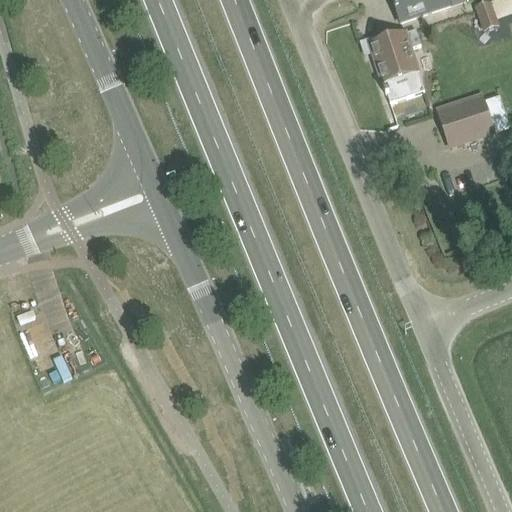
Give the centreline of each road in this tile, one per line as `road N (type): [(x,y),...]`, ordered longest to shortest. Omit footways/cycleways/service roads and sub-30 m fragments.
road 1 (trunk): [(158,0),(373,511)]
road 2 (trunk): [(450,511),(243,0)]
road 3 (tertiary): [(301,511),(148,188)]
road 4 (unclassified): [(420,318),(292,12)]
road 5 (unclassified): [(500,511),(420,318)]
road 6 (tertiary): [(148,188),(66,0)]
road 7 (unclassified): [(0,251),(148,188)]
